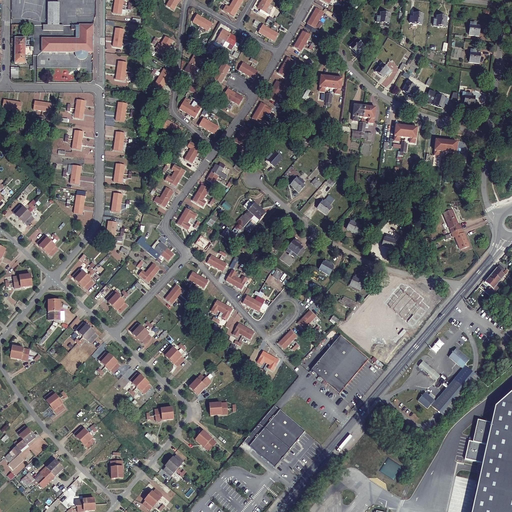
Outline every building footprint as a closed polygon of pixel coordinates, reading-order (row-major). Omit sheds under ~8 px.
[(180,4),(171,0),(168,9),(176,13),(180,4)] [(240,0),(233,0),(231,5),(238,9),(243,1),(240,0)] [(267,10),(270,5),(263,0),(258,8),(262,10),(261,12),(264,15),(265,13),(270,15),(271,12),(267,10)] [(48,26),(59,26),(59,4),(48,4),(48,26)] [(113,14),(122,16),(122,15),(125,15),(126,12),(123,11),(123,6),(115,5),(113,14)] [(234,17),(238,9),(231,5),(229,8),(226,6),(223,11),(234,17)] [(312,17),(320,21),(324,14),(316,9),(312,17)] [(381,14),(380,19),(377,18),(377,23),(389,25),(390,15),(381,14)] [(193,23),(201,27),(205,20),(197,15),(195,18),(193,23)] [(413,15),(412,20),(410,20),(410,25),(422,26),(423,16),(413,15)] [(315,29),(320,21),(312,17),(307,25),(310,26),(315,29)] [(437,17),(436,22),(434,22),(434,27),(446,28),(447,18),(437,17)] [(205,20),(201,27),(208,32),(213,24),(205,20)] [(475,27),(475,24),(471,23),(469,36),(479,37),(480,27),(475,27)] [(266,38),(271,30),(263,25),(258,33),(266,38)] [(93,26),(80,26),(80,40),(42,40),(42,53),(75,53),(75,54),(76,55),(76,56),(77,58),(78,59),(79,59),(80,60),(83,60),(85,59),(87,58),(88,57),(88,56),(88,54),(88,53),(93,53),(93,26)] [(115,38),(123,39),(124,30),(116,29),(115,38)] [(226,42),(231,35),(223,30),(216,42),(224,46),(226,42)] [(278,34),(271,30),(266,38),(274,42),(278,34)] [(298,40),(306,44),(311,36),(303,32),(298,40)] [(238,39),(231,35),(226,42),(224,46),(231,51),(234,47),(237,49),(239,45),(236,43),(238,39)] [(161,45),(168,50),(173,42),(166,37),(161,45)] [(122,48),(123,39),(115,38),(113,47),(122,48)] [(15,45),(15,47),(25,47),(25,39),(15,39),(15,42),(14,42),(14,45),(15,45)] [(301,52),(306,44),(298,40),(294,47),(301,52)] [(362,53),(366,49),(356,40),(350,47),(357,54),(360,51),(362,53)] [(164,58),(168,50),(161,45),(156,53),(164,58)] [(25,56),(25,47),(15,47),(15,56),(25,56)] [(475,54),(476,52),(471,51),(469,64),(479,64),(480,54),(475,54)] [(25,56),(15,56),(15,57),(14,58),(14,61),(15,61),(15,64),(25,64),(25,56)] [(190,64),(197,69),(202,61),(194,57),(190,64)] [(283,66),(290,70),(295,63),(288,58),(283,66)] [(119,62),(117,71),(126,73),(127,64),(119,62)] [(246,75),(251,68),(243,63),(238,71),(246,75)] [(192,76),(197,69),(190,64),(185,72),(189,74),(188,76),(191,78),(192,76)] [(223,64),(218,71),(226,76),(230,68),(223,64)] [(388,76),(391,72),(381,64),(375,72),(383,79),(386,75),(388,76)] [(286,78),(290,70),(283,66),(279,74),(286,78)] [(258,72),(251,68),(246,75),(254,80),(258,72)] [(159,77),(167,82),(171,74),(163,70),(159,77)] [(125,82),(126,73),(117,71),(116,80),(125,82)] [(226,76),(218,71),(214,79),(221,84),(226,76)] [(162,90),(167,82),(159,77),(154,85),(162,90)] [(330,89),(331,79),(321,77),(318,92),(324,93),(324,89),(330,89)] [(331,79),(330,89),(335,90),(334,94),(340,95),(342,80),(336,79),(335,78),(332,78),(332,79),(331,79)] [(272,90),(280,94),(284,86),(277,82),(272,90)] [(416,93),(418,88),(407,83),(402,92),(412,97),(414,92),(416,93)] [(231,102),(236,94),(228,89),(223,97),(231,102)] [(272,90),(268,97),(279,104),(281,99),(278,97),(280,94),(272,90)] [(431,104),(436,93),(429,90),(425,102),(431,104)] [(456,102),(459,94),(453,92),(451,101),(456,102)] [(470,97),(471,94),(463,93),(462,98),(465,98),(464,106),(474,107),(475,97),(470,97)] [(244,99),(236,94),(231,102),(239,106),(244,99)] [(447,104),(448,100),(436,96),(433,106),(443,109),(445,104),(447,104)] [(187,114),(191,107),(189,105),(191,102),(186,99),(179,109),(187,114)] [(3,109),(11,111),(13,102),(4,101),(3,109)] [(77,101),(76,109),(85,111),(86,102),(77,101)] [(13,102),(11,111),(20,112),(22,103),(13,102)] [(42,112),(44,103),(35,102),(33,110),(42,112)] [(53,104),(44,103),(42,112),(51,113),(53,104)] [(117,113),(126,114),(127,104),(119,103),(117,113)] [(257,111),(264,116),(269,108),(262,103),(257,111)] [(195,109),(191,107),(187,114),(195,119),(201,109),(197,106),(195,109)] [(358,118),(364,118),(365,107),(354,106),(352,121),(358,122),(358,118)] [(365,107),(364,118),(368,119),(368,123),(374,124),(375,108),(370,108),(369,107),(366,107),(365,107)] [(85,111),(76,109),(74,118),(83,120),(85,111)] [(257,111),(252,119),(263,126),(266,121),(263,119),(264,116),(257,111)] [(124,123),(126,114),(117,113),(116,121),(124,123)] [(199,126),(207,131),(212,123),(204,118),(199,126)] [(163,128),(171,132),(175,125),(167,120),(163,128)] [(219,128),(212,123),(207,131),(215,135),(219,128)] [(175,125),(171,132),(178,137),(183,129),(175,125)] [(405,139),(407,127),(396,126),(394,141),(400,142),(400,138),(405,139)] [(251,131),(244,127),(239,135),(246,139),(251,131)] [(407,127),(405,139),(411,139),(410,143),(416,143),(417,129),(412,128),(411,127),(408,127),(407,127)] [(74,141),(82,142),(84,133),(75,131),(74,136),(74,141)] [(115,142),(124,143),(125,134),(116,133),(115,142)] [(245,142),(246,139),(239,135),(234,142),(245,149),(248,144),(245,142)] [(81,151),(82,142),(74,141),(73,149),(81,151)] [(191,149),(189,152),(197,156),(201,149),(188,141),(185,145),(191,149)] [(440,153),(445,153),(447,142),(435,141),(434,156),(439,157),(440,153)] [(447,142),(445,153),(451,154),(450,158),(455,158),(457,143),(451,142),(451,141),(448,141),(447,142)] [(122,152),(124,143),(115,142),(114,151),(122,152)] [(360,154),(368,155),(369,146),(362,144),(360,154)] [(61,151),(58,150),(58,154),(69,156),(69,153),(64,152),(65,147),(62,147),(61,151)] [(197,156),(189,152),(185,160),(192,164),(197,156)] [(274,152),(272,154),(270,152),(265,159),(274,167),(276,165),(276,166),(282,159),(274,152)] [(212,173),(219,177),(219,176),(226,180),(228,176),(226,175),(228,171),(227,170),(228,168),(225,167),(226,166),(221,163),(219,167),(216,165),(212,173)] [(115,174),(124,175),(125,166),(116,165),(115,174)] [(181,179),(186,172),(175,165),(172,170),(175,172),(173,175),(181,179)] [(72,175),(81,176),(82,167),(73,166),(72,175)] [(215,185),(219,177),(212,173),(207,180),(215,185)] [(123,180),(124,175),(115,174),(114,182),(127,185),(128,180),(123,180)] [(79,185),(81,176),(72,175),(71,184),(79,185)] [(181,179),(173,175),(169,183),(176,187),(181,179)] [(317,190),(321,185),(315,179),(311,184),(317,190)] [(302,184),(300,186),(299,185),(293,192),(301,199),(309,191),(302,184)] [(197,194),(205,198),(210,190),(202,186),(197,194)] [(166,188),(162,196),(169,200),(174,193),(166,188)] [(113,203),(121,204),(123,195),(114,194),(113,203)] [(197,194),(193,201),(204,208),(207,203),(203,201),(205,198),(197,194)] [(77,196),(75,205),(84,206),(85,197),(77,196)] [(169,200),(162,196),(159,200),(156,198),(154,202),(165,208),(169,200)] [(252,220),(261,209),(250,200),(244,207),(249,211),(246,215),(252,220)] [(33,206),(20,220),(24,224),(39,209),(41,211),(45,207),(38,201),(33,206)] [(325,201),(324,202),(323,202),(318,209),(327,216),(333,207),(325,201)] [(16,216),(20,220),(33,206),(29,202),(16,216)] [(228,211),(231,206),(225,202),(221,207),(228,211)] [(120,213),(121,204),(113,203),(112,212),(120,213)] [(84,206),(75,205),(74,214),(83,215),(84,206)] [(443,209),(452,232),(462,229),(460,223),(458,224),(451,206),(443,209)] [(187,209),(182,216),(190,221),(193,216),(196,218),(198,216),(187,209)] [(267,214),(261,209),(252,220),(256,224),(259,221),(260,221),(267,214)] [(252,220),(246,215),(238,223),(240,224),(244,228),(252,220)] [(182,216),(177,225),(188,231),(191,226),(188,224),(190,221),(182,216)] [(107,231),(116,232),(117,227),(121,228),(122,224),(117,223),(117,221),(114,220),(113,222),(109,222),(107,231)] [(354,220),(353,223),(352,223),(348,230),(358,235),(363,225),(354,220)] [(242,231),(244,228),(240,224),(235,230),(239,234),(242,231)] [(233,241),(238,236),(228,228),(223,233),(233,242),(233,241)] [(462,229),(452,232),(454,237),(455,236),(460,250),(469,247),(462,229)] [(44,251),(57,237),(56,236),(58,233),(56,230),(40,247),(44,251)] [(116,232),(107,231),(106,240),(115,241),(116,232)] [(60,235),(57,237),(44,251),(48,255),(64,239),(60,235)] [(387,236),(386,238),(385,238),(382,246),(392,250),(396,239),(387,236)] [(162,256),(168,249),(158,241),(148,252),(158,260),(161,256),(162,256)] [(298,243),(296,245),(295,245),(291,250),(295,254),(293,257),(297,260),(299,257),(302,260),(307,254),(302,250),(304,248),(298,243)] [(168,249),(162,256),(169,262),(175,255),(168,249)] [(215,268),(220,259),(212,255),(207,263),(215,268)] [(225,262),(220,259),(215,268),(223,273),(231,259),(228,258),(225,262)] [(326,261),(325,263),(324,263),(320,271),(330,276),(334,268),(331,267),(333,264),(326,261)] [(270,272),(273,268),(266,263),(264,267),(270,272)] [(148,271),(154,277),(160,269),(154,264),(148,271)] [(499,265),(489,277),(497,285),(509,271),(507,270),(503,274),(502,273),(504,270),(499,265)] [(80,271),(80,270),(73,278),(76,280),(75,281),(80,285),(87,277),(85,275),(88,272),(83,268),(80,271)] [(225,281),(234,286),(238,279),(238,278),(235,276),(237,273),(232,270),(225,281)] [(277,270),(272,276),(278,281),(283,275),(277,270)] [(148,284),(154,277),(148,271),(145,274),(142,271),(140,274),(143,277),(142,278),(148,284)] [(196,285),(201,277),(193,273),(188,280),(196,285)] [(13,284),(31,281),(30,275),(12,278),(13,284)] [(356,275),(355,277),(354,277),(351,285),(361,289),(364,281),(362,280),(363,278),(356,275)] [(87,277),(80,285),(84,289),(84,288),(87,291),(94,284),(91,281),(87,277)] [(208,282),(201,277),(196,285),(204,289),(208,282)] [(234,286),(241,290),(247,280),(243,277),(241,280),(238,278),(238,279),(234,286)] [(490,294),(496,287),(497,285),(489,277),(488,278),(484,283),(491,288),(488,292),(490,294)] [(32,287),(31,281),(13,284),(14,290),(32,287)] [(176,285),(171,292),(178,298),(183,291),(176,285)] [(308,294),(314,298),(317,292),(311,288),(308,294)] [(113,307),(126,293),(122,289),(109,303),(113,307)] [(113,307),(117,311),(124,304),(126,306),(130,303),(127,301),(133,295),(129,291),(126,293),(113,307)] [(175,302),(178,298),(171,292),(166,299),(169,302),(167,304),(170,307),(172,305),(176,308),(179,305),(175,302)] [(418,322),(427,311),(404,292),(390,308),(408,323),(412,318),(418,322)] [(247,296),(243,304),(251,308),(255,301),(247,296)] [(261,308),(266,311),(269,306),(264,303),(265,301),(258,296),(255,301),(251,308),(259,313),(261,308)] [(221,313),(225,306),(218,301),(213,308),(221,313)] [(233,310),(225,306),(221,313),(225,315),(222,319),(226,322),(233,310)] [(304,318),(310,324),(317,318),(310,311),(304,318)] [(304,330),(310,324),(304,318),(298,324),(304,330)] [(91,330),(86,326),(83,323),(76,331),(79,333),(79,334),(83,338),(91,330)] [(133,334),(132,335),(137,339),(144,331),(140,327),(137,324),(130,331),(133,334)] [(242,337),(247,329),(239,324),(237,328),(234,327),(232,330),(242,337)] [(255,333),(247,329),(242,337),(246,339),(244,341),(249,344),(250,341),(253,343),(256,339),(252,337),(255,333)] [(83,338),(77,344),(82,348),(95,334),(91,330),(83,338)] [(137,339),(141,343),(142,342),(144,345),(151,338),(149,335),(144,331),(137,339)] [(291,331),(284,337),(291,344),(297,337),(291,331)] [(160,337),(163,340),(168,334),(165,332),(160,337)] [(340,394),(369,359),(341,335),(311,370),(340,394)] [(291,344),(284,337),(278,344),(281,347),(280,348),(283,351),(284,350),(287,353),(290,350),(287,347),(291,344)] [(436,354),(444,344),(439,339),(430,350),(436,354)] [(194,348),(199,343),(196,340),(191,346),(194,348)] [(169,361),(182,346),(178,342),(165,357),(169,361)] [(12,353),(34,357),(35,352),(39,352),(40,346),(33,344),(32,351),(13,347),(12,353)] [(187,351),(182,346),(169,361),(174,365),(187,351)] [(162,354),(164,356),(171,348),(169,347),(162,354)] [(446,418),(479,379),(465,367),(464,366),(469,360),(456,348),(449,357),(463,369),(436,402),(425,393),(418,401),(427,409),(430,405),(432,406),(446,418)] [(267,364),(271,356),(263,352),(259,359),(267,364)] [(34,357),(12,353),(11,359),(33,363),(34,357)] [(100,374),(113,359),(109,355),(93,372),(95,375),(99,372),(100,374)] [(273,371),(279,361),(271,356),(267,364),(270,365),(268,368),(273,371)] [(118,363),(113,359),(100,374),(97,377),(101,381),(103,379),(118,363)] [(377,359),(373,364),(379,369),(383,364),(377,359)] [(423,371),(427,366),(422,362),(418,367),(423,371)] [(91,371),(96,366),(93,363),(88,368),(91,371)] [(432,370),(427,366),(423,371),(428,375),(432,370)] [(194,391),(207,377),(211,372),(207,369),(189,388),(194,391)] [(439,376),(435,372),(431,377),(435,381),(439,376)] [(131,395),(145,380),(140,376),(127,390),(131,395)] [(211,382),(207,377),(194,391),(198,396),(211,382)] [(145,380),(131,395),(135,398),(149,384),(145,380)] [(51,407),(65,395),(69,392),(65,387),(47,402),(51,407)] [(471,511),(511,511),(511,392),(495,407),(491,423),(478,420),(473,442),(469,441),(465,459),(482,463),(471,511)] [(69,400),(65,395),(51,407),(54,411),(69,400)] [(130,410),(137,403),(134,401),(128,407),(130,410)] [(244,442),(274,468),(305,431),(275,405),(274,406),(251,434),(244,442)] [(148,416),(154,416),(173,414),(172,408),(148,411),(148,416)] [(173,414),(154,416),(154,422),(173,420),(173,414)] [(76,437),(80,441),(95,428),(97,426),(93,422),(76,437)] [(99,433),(95,428),(80,441),(84,446),(99,433)] [(25,440),(32,434),(28,430),(13,442),(17,446),(25,440)] [(200,436),(214,449),(218,445),(203,432),(200,436)] [(17,446),(5,458),(14,468),(21,462),(17,457),(16,458),(14,456),(24,448),(26,450),(29,447),(27,446),(36,439),(32,434),(25,440),(17,446)] [(157,443),(148,435),(146,437),(155,445),(157,443)] [(210,453),(214,449),(200,436),(196,441),(210,453)] [(17,457),(26,450),(24,448),(14,456),(16,458),(17,457)] [(218,459),(224,465),(227,462),(220,456),(218,459)] [(169,463),(184,475),(186,473),(190,476),(191,474),(173,458),(169,463)] [(41,483),(43,482),(60,466),(56,462),(37,479),(41,483)] [(184,475),(169,463),(165,467),(179,480),(184,475)] [(64,470),(60,466),(43,482),(46,485),(64,470)] [(194,474),(197,471),(191,466),(188,469),(194,474)] [(152,492),(148,497),(163,510),(164,509),(166,511),(169,507),(152,492)] [(156,511),(160,511),(163,510),(148,497),(145,501),(156,511)]
